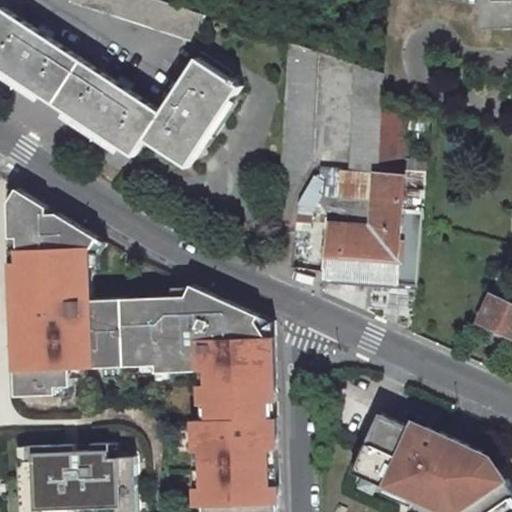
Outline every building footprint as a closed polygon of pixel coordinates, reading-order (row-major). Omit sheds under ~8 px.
[(166,0),(74,0),(196,42),(206,14),(166,0)] [(458,0),(458,11),(468,11),(468,0),(458,0)] [(511,0),(490,0),(491,26),(511,25),(511,0)] [(118,79),(52,36),(56,31),(43,23),(40,28),(6,5),(0,14),(0,63),(136,155),(148,138),(190,166),(213,131),(217,133),(225,121),(221,119),(243,85),(200,56),(165,111),(131,88),(135,83),(121,74),(118,79)] [(291,42),(281,179),(296,180),(313,151),(319,51),(291,42)] [(359,65),(352,171),(380,173),(385,101),(383,100),(384,74),(359,65)] [(424,209),(404,208),(407,176),(409,106),(385,101),(380,173),(377,198),(375,225),(336,223),(333,223),(330,278),(418,285),(424,209)] [(321,167),(319,194),(338,196),(377,198),(380,173),(352,171),(343,170),(343,168),(321,167)] [(407,176),(404,208),(424,209),(426,176),(407,176)] [(261,323),(263,318),(231,303),(195,287),(190,298),(94,302),(93,254),(102,240),(62,214),(52,214),(52,207),(22,188),(14,202),(15,237),(22,236),(23,261),(16,261),(17,309),(17,314),(18,348),(26,348),(26,362),(19,362),(19,395),(60,394),(60,386),(75,386),(74,368),(160,366),(160,373),(203,372),(210,372),(211,387),(203,387),(204,406),(211,406),(212,422),(204,421),(197,422),(198,453),(206,453),(207,489),(199,489),(200,508),(208,508),(207,511),(282,511),(282,487),(274,487),(273,468),(281,468),(279,419),(272,420),(271,404),(279,403),(277,339),(271,339),(261,323)] [(338,196),(336,223),(375,225),(377,198),(338,196)] [(22,236),(15,237),(16,261),(23,261),(22,236)] [(385,306),(386,288),(372,287),(371,305),(385,306)] [(511,303),(494,295),(481,323),(511,336),(511,303)] [(277,339),(276,324),(263,318),(261,323),(271,339),(277,339)] [(26,348),(18,348),(19,362),(26,362),(26,348)] [(211,406),(204,406),(204,421),(212,422),(211,406)] [(425,435),(383,416),(366,453),(371,456),(362,476),(440,511),(445,511),(447,508),(455,511),(511,511),(511,494),(505,484),(494,467),(481,461),(485,454),(441,434),(441,435),(427,430),(425,435)] [(73,444),(29,445),(29,460),(21,460),(23,511),(138,511),(137,457),(111,457),(111,442),(74,444),(73,444)] [(206,453),(198,453),(199,489),(207,489),(206,453)] [(371,456),(366,453),(357,474),(362,476),(371,456)] [(282,487),(281,468),(273,468),(274,487),(282,487)]
